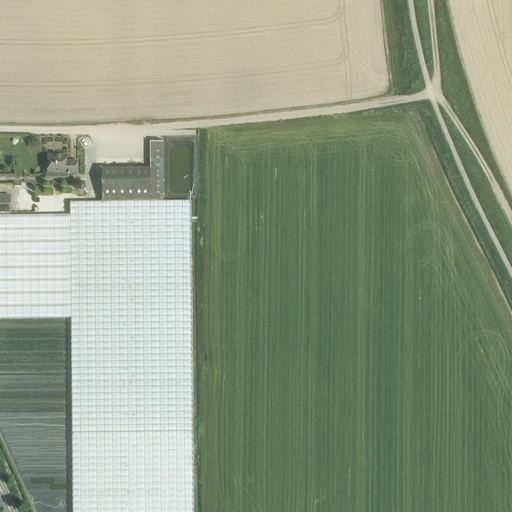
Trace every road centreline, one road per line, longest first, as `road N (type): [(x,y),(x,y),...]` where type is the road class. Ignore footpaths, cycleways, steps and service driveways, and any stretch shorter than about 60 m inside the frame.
road 1 (track): [(0,129),(148,131),(271,121),(431,93)]
road 2 (track): [(511,217),(437,92)]
